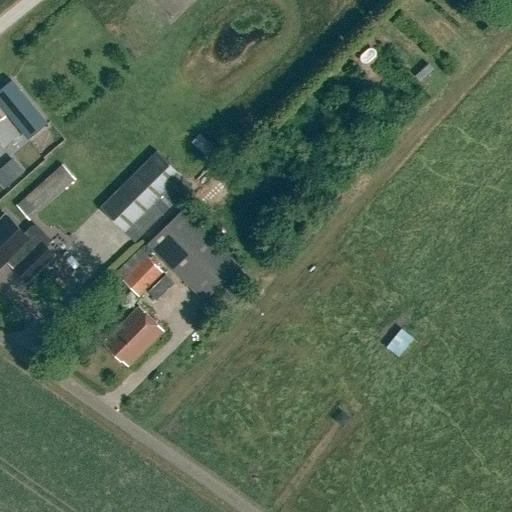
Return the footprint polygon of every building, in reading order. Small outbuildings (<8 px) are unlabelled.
[(47,125),(11,82),(0,90),(0,106),(28,140),(47,125)] [(5,118),(4,119),(0,121),(0,143),(4,149),(20,136),(5,118)] [(27,147),(0,158),(6,173),(33,162),(27,147)] [(157,152),(100,208),(126,234),(154,206),(183,177),(157,152)] [(63,168),(18,208),(27,219),(36,211),(40,215),(76,183),(63,168)] [(154,206),(126,234),(135,243),(163,215),(154,206)] [(240,267),(184,210),(147,245),(204,303),(240,267)] [(0,269),(8,262),(15,269),(14,270),(27,283),(54,256),(42,244),(45,241),(45,236),(36,228),(32,228),(24,235),(5,216),(0,220),(0,269)] [(146,258),(123,282),(138,296),(161,272),(146,258)] [(107,343),(104,346),(120,362),(122,361),(128,367),(164,332),(140,308),(106,341),(107,343)]
